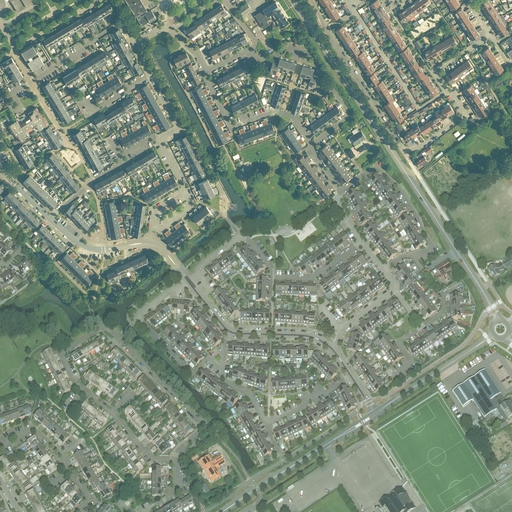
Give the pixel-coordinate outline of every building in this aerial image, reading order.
[(0,0),(0,7),(1,7),(2,7),(3,6),(4,6),(4,5),(5,4),(5,3),(5,2),(5,1),(5,0),(10,0),(17,12),(36,0),(0,0)] [(144,7),(140,0),(127,0),(126,1),(136,16),(140,14),(138,11),(144,7)] [(374,8),(381,4),(378,0),(376,0),(371,4),(369,5),(371,7),(372,6),(374,8)] [(422,0),(417,0),(417,1),(423,10),(427,7),(426,5),(422,0)] [(458,1),(459,0),(456,0),(457,0),(450,5),(448,6),(451,11),(460,5),(458,1)] [(483,9),(492,4),(489,0),(486,0),(480,4),(483,9)] [(268,13),(279,6),(276,1),(265,8),(268,13)] [(327,11),(334,6),(333,4),(334,3),(333,1),(324,7),(327,11)] [(412,4),(413,3),(412,1),(410,3),(411,5),(408,7),(414,16),(419,13),(412,4)] [(417,1),(413,3),(412,4),(419,13),(423,10),(417,1)] [(114,10),(109,3),(105,6),(110,16),(113,15),(111,12),(114,10)] [(242,15),(251,8),(248,3),(238,10),(242,15)] [(228,14),(226,12),(221,4),(217,7),(222,15),(223,17),(228,14)] [(384,8),(381,4),(374,8),(371,10),(374,14),(375,14),(377,13),(384,8)] [(486,14),(495,8),(492,4),(483,9),(486,14)] [(110,16),(105,6),(100,9),(104,16),(107,14),(108,17),(110,16)] [(275,17),(282,12),(281,9),(279,6),(268,13),(269,14),(272,12),(275,17)] [(330,16),(339,10),(337,8),(336,9),(334,6),(327,11),(330,16)] [(222,15),(217,7),(212,10),(217,18),(222,15)] [(408,7),(404,10),(403,10),(410,19),(414,16),(408,7)] [(498,8),(497,7),(495,8),(486,14),(489,18),(498,13),(496,10),(498,8)] [(269,14),(268,13),(265,8),(263,9),(264,10),(255,15),(264,28),(270,24),(267,19),(271,17),(269,14)] [(380,18),(387,13),(384,8),(377,13),(380,18)] [(404,10),(403,8),(401,9),(402,11),(399,14),(400,15),(404,21),(405,23),(410,19),(403,10),(404,10)] [(465,12),(464,11),(462,8),(453,13),(456,18),(465,12)] [(104,16),(100,9),(95,12),(101,21),(103,20),(102,17),(104,16)] [(150,22),(156,18),(151,10),(144,14),(149,22),(149,21),(150,22)] [(217,18),(212,10),(208,13),(213,21),(217,18)] [(340,16),(338,13),(340,12),(339,10),(330,16),(333,20),(340,16)] [(468,12),(467,10),(464,11),(465,12),(456,18),(459,23),(460,22),(468,17),(465,13),(468,12)] [(101,21),(95,12),(91,15),(95,22),(97,20),(99,23),(101,21)] [(286,17),(284,13),(283,13),(282,12),(275,17),(277,20),(276,21),(277,22),(286,17)] [(213,21),(208,13),(203,16),(208,24),(213,21)] [(390,18),(387,13),(380,18),(382,22),(383,22),(388,18),(389,18),(390,18)] [(492,23),(501,17),(503,16),(502,15),(500,16),(498,13),(489,18),(492,23)] [(149,22),(144,14),(137,18),(137,19),(142,26),(144,25),(149,22)] [(92,23),(95,22),(91,15),(86,17),(92,27),(94,26),(92,23)] [(208,24),(203,16),(199,19),(204,27),(208,24)] [(503,16),(501,17),(492,23),(495,27),(504,22),(502,19),(504,17),(503,16)] [(86,17),(82,20),(80,18),(86,27),(88,26),(90,28),(92,27),(86,17)] [(282,27),(289,22),(286,17),(277,22),(279,25),(280,24),(282,27)] [(471,21),(470,20),(468,17),(460,22),(463,26),(471,21)] [(82,27),(84,25),(86,27),(80,18),(76,21),(81,31),(84,29),(82,27)] [(391,23),(389,18),(388,18),(383,22),(382,22),(381,23),(384,27),(391,23)] [(204,27),(199,19),(194,22),(200,31),(201,31),(199,30),(204,27)] [(474,21),(472,19),(470,20),(471,21),(463,26),(462,27),(465,32),(474,26),(471,22),(474,21)] [(81,31),(76,21),(71,24),(75,31),(78,29),(79,32),(81,31)] [(200,31),(194,22),(194,23),(195,24),(191,27),(196,34),(200,31)] [(498,32),(507,26),(504,22),(495,27),(498,32)] [(384,34),(394,27),(391,23),(384,27),(386,30),(383,32),(384,34)] [(75,31),(71,24),(66,27),(72,36),(74,35),(73,32),(75,31)] [(346,30),(344,27),(346,26),(345,24),(336,30),(339,35),(346,30)] [(477,30),(476,29),(474,26),(465,32),(468,36),(477,30)] [(501,36),(510,31),(507,26),(498,32),(501,36)] [(72,36),(66,27),(62,29),(66,36),(68,35),(70,37),(72,36)] [(196,34),(191,27),(186,30),(191,38),(196,34)] [(390,36),(397,32),(394,27),(384,34),(385,35),(388,34),(390,36)] [(480,35),(477,31),(480,30),(478,28),(476,29),(477,30),(468,36),(472,43),(481,38),(479,36),(480,35)] [(66,36),(62,29),(57,32),(63,42),(65,40),(64,38),(66,36)] [(121,34),(118,29),(111,33),(113,35),(110,37),(111,39),(121,34)] [(342,39),(351,33),(350,31),(348,33),(346,30),(339,35),(342,39)] [(63,42),(57,32),(53,35),(57,42),(59,40),(61,43),(63,42)] [(248,42),(244,34),(241,35),(239,32),(237,33),(243,44),(248,42)] [(393,41),(400,36),(397,32),(390,36),(392,39),(389,41),(390,43),(393,41)] [(243,44),(237,33),(235,35),(237,37),(234,39),(238,47),(243,44)] [(345,44),(354,38),(351,33),(342,39),(345,44)] [(122,40),(124,38),(121,34),(111,39),(112,41),(115,40),(116,42),(117,42),(121,39),(122,40)] [(57,42),(53,35),(48,38),(54,47),(56,46),(54,43),(57,42)] [(458,42),(455,36),(454,37),(453,36),(450,37),(448,35),(446,36),(452,46),(457,43),(458,42)] [(396,46),(403,41),(400,36),(393,41),(396,46)] [(452,46),(446,36),(444,37),(446,40),(443,41),(448,49),(452,46)] [(238,47),(234,39),(231,40),(230,37),(228,38),(233,49),(238,47)] [(54,47),(48,38),(43,41),(47,48),(50,46),(52,49),(54,47)] [(233,49),(228,38),(226,39),(227,42),(224,43),(228,52),(233,49)] [(348,48),(355,44),(357,42),(354,38),(345,44),(348,48)] [(124,44),(122,40),(121,39),(117,42),(116,42),(114,43),(112,45),(113,47),(116,45),(117,48),(124,44)] [(448,49),(443,41),(440,43),(439,40),(437,41),(443,51),(448,49)] [(406,46),(403,41),(396,46),(399,50),(406,46)] [(443,51),(437,41),(432,44),(434,47),(438,54),(443,51)] [(228,52),(224,43),(221,45),(220,42),(218,43),(223,54),(228,52)] [(223,54),(218,43),(216,44),(217,47),(214,48),(219,56),(223,54)] [(438,54),(434,47),(431,48),(428,43),(426,44),(427,45),(434,57),(438,54)] [(21,51),(33,70),(44,64),(34,48),(36,47),(38,46),(37,44),(35,46),(34,45),(33,46),(32,45),(21,51)] [(127,49),(124,44),(117,48),(118,51),(116,52),(117,54),(127,49)] [(219,56),(214,48),(212,50),(210,47),(211,47),(209,44),(207,45),(213,59),(219,56)] [(351,53),(358,48),(355,44),(348,48),(351,53)] [(429,59),(434,57),(427,45),(425,46),(426,48),(423,50),(424,52),(421,54),(426,60),(428,59),(429,60),(429,59)] [(482,58),(492,52),(489,47),(488,47),(488,46),(481,51),(481,52),(479,53),(482,58)] [(356,56),(361,53),(361,52),(365,50),(363,47),(359,50),(358,48),(351,53),(354,58),(356,56)] [(411,52),(407,47),(400,52),(403,57),(411,52)] [(122,57),(129,54),(127,49),(117,54),(118,56),(121,55),(122,57)] [(359,61),(366,56),(368,54),(365,50),(361,52),(361,53),(356,56),(359,61)] [(109,59),(104,52),(100,55),(105,64),(108,63),(106,60),(109,59)] [(406,61),(414,56),(411,52),(403,57),(406,61)] [(495,56),(494,55),(492,52),(482,58),(483,60),(486,58),(488,61),(495,56)] [(190,61),(186,53),(181,55),(181,54),(178,55),(178,56),(173,59),(177,67),(183,65),(187,62),(190,61)] [(132,58),(129,54),(122,57),(124,60),(121,61),(122,64),(132,58)] [(496,57),(498,56),(497,54),(494,55),(495,56),(488,61),(491,66),(498,61),(496,57)] [(105,64),(100,55),(95,57),(99,64),(102,63),(103,65),(105,64)] [(362,65),(369,60),(366,56),(359,61),(362,65)] [(409,66),(416,61),(414,56),(406,61),(409,66)] [(3,69),(6,68),(6,67),(14,62),(11,57),(0,64),(3,69)] [(99,64),(95,57),(91,60),(96,70),(98,68),(97,66),(99,64)] [(130,66),(135,63),(132,58),(122,64),(123,66),(126,64),(128,67),(130,66)] [(277,68),(282,70),(285,60),(280,59),(278,63),(279,63),(277,68)] [(96,70),(91,60),(86,63),(90,70),(93,68),(94,71),(96,70)] [(290,62),(285,60),(282,70),(287,71),(290,62)] [(365,70),(372,65),(369,60),(362,65),(365,70)] [(465,62),(463,60),(461,62),(463,64),(464,63),(469,70),(473,67),(468,60),(465,62)] [(412,70),(419,66),(416,61),(409,66),(412,70)] [(501,65),(500,64),(498,61),(491,66),(493,70),(501,65)] [(17,67),(14,62),(6,67),(6,68),(9,72),(17,67)] [(139,67),(137,62),(135,63),(130,66),(131,68),(128,70),(130,72),(139,67)] [(185,71),(197,66),(196,64),(192,66),(191,63),(188,64),(187,62),(183,65),(183,66),(183,67),(185,71)] [(276,73),(277,68),(279,63),(278,63),(273,62),(269,74),(272,75),(272,74),(272,72),(276,73)] [(296,64),(290,62),(287,71),(293,73),(296,64)] [(90,70),(86,63),(81,66),(87,75),(89,74),(88,71),(90,70)] [(464,63),(463,64),(459,66),(464,73),(469,70),(464,63)] [(504,65),(502,63),(500,64),(501,65),(493,70),(497,75),(504,70),(501,66),(504,65)] [(250,72),(246,65),(241,67),(246,77),(249,76),(247,73),(250,72)] [(368,74),(375,70),(377,69),(375,67),(374,68),(372,65),(365,70),(368,74)] [(87,75),(81,66),(77,69),(81,76),(83,74),(85,77),(87,75)] [(195,72),(194,69),(198,68),(197,66),(185,71),(188,76),(195,72)] [(305,77),(308,68),(303,66),(300,75),(305,77)] [(415,75),(422,70),(419,66),(412,70),(415,75)] [(464,73),(459,66),(456,69),(454,67),(452,68),(454,70),(455,69),(460,77),(461,78),(466,75),(464,73)] [(20,72),(17,67),(9,72),(11,77),(20,72)] [(135,75),(142,71),(139,67),(130,72),(131,74),(134,73),(135,75)] [(246,77),(241,67),(237,70),(240,77),(243,76),(244,78),(246,77)] [(312,74),(314,70),(308,68),(305,77),(310,79),(311,79),(312,74)] [(81,76),(77,69),(76,69),(72,72),(77,80),(82,77),(81,76)] [(455,69),(454,70),(450,73),(456,80),(460,77),(455,69)] [(240,77),(237,70),(232,72),(237,82),(239,81),(238,78),(240,77)] [(419,79),(425,75),(425,74),(422,70),(415,75),(418,80),(420,79),(419,79)] [(23,76),(20,72),(11,77),(14,81),(23,76)] [(67,74),(73,83),(77,80),(72,72),(67,74)] [(190,81),(201,75),(200,73),(197,75),(195,72),(188,76),(190,81)] [(237,82),(232,72),(227,75),(231,82),(233,80),(234,83),(237,82)] [(377,78),(376,75),(377,74),(376,72),(367,77),(370,82),(377,78)] [(422,83),(430,78),(426,73),(425,74),(425,75),(419,79),(420,79),(422,83)] [(456,80),(450,73),(446,76),(451,83),(452,84),(457,81),(456,80)] [(68,86),(73,83),(67,74),(63,77),(68,86)] [(122,84),(117,76),(114,78),(113,76),(111,74),(109,75),(117,88),(122,84)] [(311,79),(310,79),(309,83),(312,84),(311,87),(314,88),(318,76),(312,74),(311,79)] [(117,88),(109,75),(107,77),(109,80),(107,82),(112,91),(117,88)] [(200,81),(199,79),(202,77),(201,75),(190,81),(192,85),(200,81)] [(231,82),(227,75),(222,77),(227,87),(229,86),(228,83),(231,82)] [(227,87),(222,77),(217,79),(220,86),(221,87),(223,85),(225,88),(227,87)] [(380,82),(377,78),(370,82),(373,87),(375,86),(375,85),(380,82)] [(425,88),(433,83),(430,78),(422,83),(425,88)] [(378,90),(385,85),(387,84),(384,79),(382,80),(380,82),(375,85),(375,86),(378,90)] [(496,87),(503,83),(500,79),(494,83),(496,87)] [(112,91),(107,82),(104,84),(101,80),(99,81),(107,94),(112,91)] [(45,90),(55,85),(54,83),(51,84),(49,81),(42,86),(45,90)] [(107,94),(99,81),(97,83),(99,87),(96,88),(101,97),(102,97),(107,94)] [(428,92),(435,87),(433,83),(425,88),(428,92)] [(467,94),(474,90),(476,88),(473,84),(464,90),(467,94)] [(53,88),(56,87),(55,85),(45,90),(48,95),(55,91),(53,88)] [(137,97),(150,90),(147,85),(138,89),(140,92),(136,95),(137,97)] [(381,95),(388,90),(385,85),(378,90),(381,95)] [(101,97),(96,88),(95,86),(93,88),(95,92),(92,94),(97,102),(103,99),(102,97),(101,97)] [(194,97),(207,90),(206,88),(202,90),(200,87),(191,91),(194,97)] [(439,92),(435,87),(428,92),(431,97),(439,92)] [(282,97),(284,92),(273,88),(272,91),(275,92),(274,95),(282,97)] [(384,99),(391,94),(389,92),(391,90),(390,88),(388,90),(381,95),(384,99)] [(144,100),(153,95),(150,90),(137,97),(138,99),(142,97),(144,100)] [(206,98),(204,95),(208,92),(207,90),(194,97),(197,102),(206,98)] [(467,101),(477,94),(474,90),(467,94),(464,96),(467,101)] [(56,93),(55,91),(48,95),(51,100),(60,94),(59,91),(56,93)] [(305,96),(306,93),(298,91),(297,96),(307,100),(308,97),(305,96)] [(259,101),(255,94),(252,95),(251,93),(249,94),(250,97),(254,104),(259,101)] [(62,96),(60,94),(51,100),(54,104),(61,100),(59,98),(62,96)] [(394,99),(396,97),(395,95),(393,97),(391,94),(384,99),(387,103),(387,104),(392,100),(394,99)] [(470,105),(480,99),(477,94),(467,101),(470,105)] [(143,107),(156,100),(153,95),(144,100),(146,103),(142,105),(143,107)] [(250,97),(247,98),(246,95),(244,96),(249,106),(254,104),(250,97)] [(249,106),(244,96),(242,97),(243,100),(240,101),(244,109),(249,106)] [(135,104),(131,97),(126,100),(132,109),(134,108),(133,106),(135,104)] [(200,107),(213,101),(211,99),(207,101),(206,98),(197,102),(200,107)] [(279,107),(280,102),(270,99),(269,101),(272,102),(271,105),(279,107)] [(387,104),(387,103),(385,105),(388,109),(395,105),(393,103),(395,101),(394,99),(392,100),(387,104)] [(473,110),(483,103),(480,99),(470,105),(473,110)] [(56,109),(66,103),(65,101),(62,103),(61,100),(54,104),(56,109)] [(123,105),(126,110),(126,109),(128,108),(130,111),(132,109),(126,100),(122,103),(123,105)] [(150,110),(159,106),(156,100),(143,107),(144,110),(148,107),(150,110)] [(234,101),(239,111),(244,109),(240,101),(238,103),(236,100),(234,101)] [(211,108),(210,105),(214,103),(213,101),(200,107),(202,113),(211,108)] [(234,113),(239,111),(234,101),(232,102),(233,105),(231,106),(234,113)] [(304,110),(305,107),(302,107),(303,104),(295,101),(293,106),(304,110)] [(66,109),(65,107),(67,105),(66,103),(56,109),(59,114),(66,109)] [(479,113),(486,108),(483,103),(473,110),(476,114),(479,113)] [(127,112),(126,109),(126,110),(123,105),(118,108),(124,117),(126,116),(125,113),(127,112)] [(391,114),(400,108),(399,106),(397,107),(395,105),(388,109),(391,114)] [(450,115),(445,108),(443,105),(442,107),(443,109),(440,111),(445,118),(450,115)] [(454,112),(450,105),(445,108),(450,115),(454,112)] [(149,118),(161,111),(159,106),(150,110),(152,113),(148,116),(149,118)] [(341,113),(337,106),(334,108),(332,106),(330,107),(337,116),(341,113)] [(29,137),(26,133),(37,126),(39,131),(49,124),(44,116),(43,117),(41,114),(41,115),(36,107),(28,113),(30,117),(19,124),(16,120),(8,125),(13,133),(14,136),(16,135),(21,143),(29,137)] [(337,116),(330,107),(328,109),(330,111),(328,113),(332,119),(337,116)] [(124,117),(118,108),(114,110),(118,117),(120,116),(122,118),(124,117)] [(205,118),(218,112),(217,109),(213,111),(211,108),(202,113),(205,118)] [(394,118),(401,114),(399,111),(401,109),(400,108),(391,114),(394,118)] [(475,115),(476,117),(478,116),(479,118),(481,116),(482,117),(489,113),(486,108),(479,113),(476,114),(475,115)] [(70,110),(68,112),(66,109),(59,114),(62,118),(72,112),(70,110)] [(118,117),(114,110),(109,113),(115,123),(117,121),(115,119),(118,117)] [(156,121),(164,116),(161,111),(149,118),(150,120),(154,118),(156,121)] [(328,123),(322,114),(320,111),(318,113),(319,114),(317,116),(319,119),(324,126),(328,123)] [(445,118),(440,111),(436,114),(441,121),(445,118)] [(72,119),(70,116),(73,114),(72,112),(62,118),(65,123),(72,119)] [(217,119),(215,116),(219,114),(218,112),(205,118),(208,123),(217,119)] [(332,119),(328,113),(325,115),(324,112),(322,114),(328,123),(332,119)] [(115,123),(109,113),(105,116),(108,121),(107,121),(109,123),(111,121),(113,124),(115,123)] [(108,121),(105,116),(103,114),(99,117),(105,126),(107,125),(105,122),(107,121),(108,121)] [(394,118),(397,123),(407,116),(406,114),(403,116),(401,114),(394,118)] [(442,123),(441,121),(436,114),(431,117),(437,126),(442,123)] [(155,128),(167,121),(164,116),(156,121),(157,124),(153,126),(155,128)] [(101,125),(102,128),(105,126),(99,117),(94,120),(98,126),(101,125)] [(437,126),(431,117),(427,119),(433,129),(437,126)] [(324,126),(319,119),(317,121),(315,118),(313,120),(319,129),(324,126)] [(210,129),(223,122),(222,120),(218,122),(217,119),(208,123),(210,129)] [(433,129),(427,119),(422,123),(423,125),(424,124),(428,132),(433,129)] [(151,133),(144,120),(142,122),(144,126),(141,127),(146,136),(151,133)] [(274,132),(271,123),(268,124),(266,120),(264,121),(269,134),(274,132)] [(319,129),(313,120),(311,121),(313,124),(310,126),(315,132),(319,129)] [(162,131),(170,127),(167,121),(155,128),(156,131),(160,128),(162,131)] [(269,134),(264,121),(261,121),(263,126),(260,127),(263,136),(269,134)] [(222,130),(220,127),(225,125),(223,122),(210,129),(213,134),(222,130)] [(263,136),(260,127),(256,128),(255,124),(252,125),(257,138),(263,136)] [(424,124),(423,125),(419,127),(423,133),(422,133),(424,135),(428,132),(424,124)] [(146,136),(141,127),(138,129),(136,125),(134,126),(141,139),(146,136)] [(257,138),(252,125),(250,126),(252,130),(248,131),(252,140),(257,138)] [(423,133),(419,127),(418,125),(413,128),(418,136),(422,133),(423,133)] [(42,137),(52,131),(49,126),(42,130),(44,133),(41,135),(42,137)] [(141,139),(134,126),(132,127),(131,127),(134,131),(131,133),(135,142),(141,139)] [(418,136),(413,128),(411,130),(409,127),(407,128),(413,139),(418,136)] [(252,140),(248,131),(245,132),(244,128),(241,129),(246,142),(252,140)] [(284,139),(296,130),(294,128),(291,131),(288,128),(281,134),(284,139)] [(413,139),(407,128),(404,130),(406,133),(404,134),(409,142),(413,139)] [(246,142),(241,129),(239,130),(240,134),(237,135),(240,145),(246,142)] [(76,139),(86,134),(84,131),(82,133),(80,130),(73,134),(76,139)] [(216,140),(229,133),(228,131),(223,133),(222,130),(213,134),(216,140)] [(296,138),(294,135),(297,132),(296,130),(284,139),(288,143),(296,138)] [(366,148),(363,143),(363,144),(361,141),(366,138),(361,130),(350,137),(355,145),(360,142),(361,145),(357,148),(360,152),(366,148)] [(48,139),(55,135),(52,131),(42,137),(44,139),(46,137),(48,139)] [(135,142),(131,133),(128,135),(125,131),(123,132),(130,145),(135,142)] [(130,145),(123,132),(121,133),(123,137),(120,139),(125,148),(130,145)] [(227,141),(226,137),(230,135),(229,133),(216,140),(219,145),(227,141)] [(86,140),(85,140),(84,137),(87,136),(86,134),(76,139),(78,144),(81,143),(86,140)] [(48,146),(58,140),(55,135),(48,139),(50,142),(47,144),(48,146)] [(188,141),(185,136),(175,141),(178,146),(188,141)] [(83,147),(93,142),(92,140),(89,141),(87,138),(85,140),(86,140),(81,143),(83,147)] [(291,148),(303,140),(301,138),(298,140),(296,138),(288,143),(291,148)] [(54,149),(61,144),(58,140),(48,146),(50,148),(52,146),(54,149)] [(303,147),(301,145),(304,142),(303,140),(291,148),(295,153),(303,147)] [(183,149),(190,145),(188,141),(178,146),(179,148),(182,146),(183,149)] [(93,148),(91,146),(94,144),(93,142),(83,147),(86,152),(93,148)] [(321,157),(331,149),(327,144),(320,150),(322,152),(319,155),(321,157)] [(18,154),(28,148),(27,146),(24,147),(22,145),(15,149),(18,154)] [(183,155),(193,150),(190,145),(183,149),(184,152),(182,153),(183,155)] [(430,145),(424,150),(427,154),(433,149),(430,145)] [(28,154),(26,152),(29,150),(28,148),(18,154),(21,158),(28,154)] [(88,157),(98,151),(97,149),(94,151),(93,148),(86,152),(88,157)] [(327,159),(335,153),(331,149),(321,157),(322,159),(325,157),(327,159)] [(355,155),(351,149),(346,153),(350,159),(355,155)] [(195,155),(193,150),(183,155),(184,157),(187,156),(188,159),(195,155)] [(98,158),(97,155),(99,153),(98,151),(88,157),(91,161),(98,158)] [(160,161),(154,151),(149,154),(155,164),(160,161)] [(417,155),(419,158),(417,159),(417,160),(417,161),(418,162),(419,162),(420,164),(430,158),(430,157),(429,156),(428,156),(427,156),(426,154),(424,156),(424,155),(423,156),(421,152),(422,152),(421,152),(417,155)] [(47,165),(56,158),(52,153),(48,157),(46,158),(48,161),(45,163),(47,165)] [(327,166),(338,158),(335,153),(327,159),(328,161),(326,164),(327,166)] [(24,163),(33,157),(32,155),(29,157),(28,154),(21,158),(24,163)] [(155,164),(149,154),(144,157),(149,164),(151,162),(153,165),(155,164)] [(198,160),(195,155),(188,159),(189,161),(186,163),(188,165),(198,160)] [(299,166),(310,158),(308,156),(305,158),(303,155),(300,158),(298,155),(293,159),(299,166)] [(34,163),(32,161),(35,159),(33,157),(24,163),(27,168),(34,163)] [(149,164),(144,157),(140,160),(146,169),(148,168),(146,165),(149,164)] [(53,167),(59,162),(56,158),(47,165),(48,167),(51,165),(53,167)] [(94,166),(103,161),(102,159),(99,160),(98,158),(91,161),(94,166)] [(302,171),(310,165),(308,162),(311,160),(310,158),(299,166),(302,171)] [(334,168),(341,162),(338,158),(327,166),(329,168),(332,166),(334,168)] [(146,169),(140,160),(135,162),(139,169),(142,168),(143,170),(146,169)] [(193,168),(200,165),(198,160),(188,165),(189,167),(191,166),(193,168)] [(103,167),(102,164),(105,163),(103,161),(94,166),(96,171),(103,167)] [(54,173),(62,166),(59,162),(53,167),(54,169),(52,171),(54,173)] [(131,165),(136,175),(136,174),(138,173),(137,171),(139,169),(135,162),(131,165)] [(334,175),(345,167),(341,162),(334,168),(335,170),(333,173),(334,175)] [(136,175),(131,165),(126,168),(130,175),(132,173),(134,176),(136,175)] [(202,170),(200,165),(193,168),(194,171),(191,172),(192,175),(202,170)] [(306,175),(316,167),(315,165),(312,167),(310,165),(302,171),(306,175)] [(59,175),(66,170),(62,166),(54,173),(55,175),(58,173),(59,175)] [(240,169),(243,176),(248,174),(244,167),(240,169)] [(309,180),(317,174),(315,172),(318,169),(316,167),(306,175),(309,180)] [(341,177),(348,171),(345,167),(334,175),(336,177),(339,175),(341,177)] [(124,178),(127,176),(123,169),(118,172),(124,182),(126,181),(124,178)] [(60,182),(69,175),(66,170),(59,175),(61,178),(59,180),(60,182)] [(195,180),(205,175),(202,170),(192,175),(195,180)] [(348,171),(341,177),(342,179),(340,182),(341,184),(344,182),(351,177),(352,176),(348,171)] [(114,175),(117,182),(120,180),(121,183),(122,183),(123,185),(125,184),(124,182),(118,172),(114,175)] [(178,184),(173,176),(170,178),(168,174),(165,175),(173,188),(178,184)] [(313,184),(323,176),(322,174),(319,176),(317,174),(309,180),(313,184)] [(23,182),(27,186),(34,179),(30,175),(23,182)] [(72,179),(69,175),(60,182),(62,184),(64,182),(66,184),(72,179)] [(115,183),(117,182),(114,175),(109,177),(114,187),(116,186),(115,183)] [(173,188),(165,175),(163,176),(166,180),(163,182),(168,191),(173,188)] [(316,189),(324,183),(322,181),(325,178),(323,176),(313,184),(316,189)] [(373,187),(383,178),(381,176),(379,178),(377,176),(369,182),(373,187)] [(114,187),(109,177),(104,180),(108,187),(110,185),(112,188),(114,187)] [(376,191),(384,185),(382,183),(385,181),(383,178),(373,187),(376,191)] [(38,183),(34,179),(27,186),(31,190),(38,183)] [(67,190),(76,183),(72,179),(66,184),(68,186),(65,188),(67,190)] [(201,189),(210,184),(207,179),(198,184),(201,189)] [(108,187),(104,180),(99,182),(105,192),(107,191),(105,188),(108,187)] [(168,191),(163,182),(160,184),(157,180),(155,181),(162,194),(168,191)] [(162,194),(155,181),(153,183),(155,187),(152,188),(157,197),(162,194)] [(94,185),(98,192),(101,191),(103,193),(104,192),(105,192),(99,182),(94,185)] [(41,187),(38,183),(31,190),(35,193),(41,187)] [(73,193),(79,188),(76,183),(67,190),(68,192),(71,190),(73,193)] [(320,193),(330,185),(329,183),(326,185),(324,183),(316,189),(320,193)] [(203,193),(212,189),(210,184),(201,189),(203,193)] [(323,198),(331,192),(329,190),(332,187),(330,185),(320,193),(323,198)] [(380,196),(390,187),(388,185),(386,187),(384,185),(376,191),(380,196)] [(157,197),(152,188),(149,190),(147,186),(145,187),(152,200),(157,197)] [(45,191),(41,187),(35,193),(39,197),(45,191)] [(152,200),(145,187),(142,189),(145,193),(142,194),(147,203),(152,200)] [(383,200),(391,194),(389,192),(392,190),(390,187),(380,196),(383,200)] [(215,194),(212,189),(203,193),(206,199),(215,194)] [(5,203),(13,195),(10,191),(4,196),(6,199),(4,201),(5,203)] [(49,194),(45,191),(39,197),(43,201),(49,194)] [(349,200),(361,195),(359,192),(356,193),(355,191),(346,195),(349,200)] [(53,198),(49,194),(43,201),(47,205),(53,198)] [(387,205),(397,196),(395,194),(393,196),(391,194),(383,200),(387,205)] [(11,204),(17,199),(13,195),(5,203),(7,204),(9,202),(11,204)] [(360,201),(359,199),(362,197),(361,195),(349,200),(351,205),(360,201)] [(390,209),(398,203),(396,201),(399,199),(397,196),(387,205),(390,209)] [(57,202),(53,198),(47,205),(51,209),(57,202)] [(13,210),(21,203),(17,199),(11,204),(13,206),(11,209),(13,210)] [(353,211),(365,205),(364,202),(361,204),(360,201),(351,205),(353,211)] [(19,212),(25,207),(21,203),(13,210),(15,212),(17,210),(19,212)] [(394,214),(404,206),(402,203),(400,205),(398,203),(390,209),(394,214)] [(70,215),(74,211),(72,209),(74,207),(72,205),(64,212),(68,216),(70,215)] [(365,212),(363,209),(367,208),(365,205),(353,211),(356,216),(365,212)] [(201,210),(207,217),(212,214),(206,206),(201,210)] [(397,218),(405,212),(403,210),(406,208),(404,206),(394,214),(397,218)] [(20,218),(28,211),(25,207),(19,212),(21,214),(19,216),(20,218)] [(116,213),(116,210),(120,209),(120,207),(105,209),(107,215),(116,213)] [(73,219),(81,211),(80,209),(77,211),(75,209),(74,211),(70,215),(73,219)] [(201,210),(197,213),(203,221),(207,217),(201,210)] [(24,218),(26,220),(32,214),(28,211),(20,218),(22,220),(24,218)] [(77,223),(83,217),(81,215),(83,213),(81,211),(73,219),(77,223)] [(358,221),(370,215),(369,213),(366,214),(365,212),(356,216),(358,221)] [(197,213),(193,217),(199,224),(203,221),(197,213)] [(28,226),(36,218),(32,214),(26,220),(28,222),(26,224),(28,226)] [(369,222),(368,219),(371,218),(370,215),(358,221),(361,226),(369,222)] [(401,225),(413,219),(411,216),(408,218),(407,215),(398,220),(401,225)] [(81,226),(89,219),(87,217),(85,219),(83,217),(77,223),(81,226)] [(34,228),(40,222),(36,218),(28,226),(29,228),(32,226),(34,228)] [(119,225),(118,222),(122,221),(122,218),(108,221),(109,227),(119,225)] [(85,230),(90,225),(93,223),(89,219),(81,226),(85,230)] [(412,225),(411,223),(414,221),(413,219),(401,225),(404,230),(412,225)] [(178,222),(176,224),(185,235),(190,232),(186,226),(184,224),(181,226),(178,222)] [(185,235),(176,224),(174,226),(177,229),(174,231),(180,239),(185,235)] [(197,224),(192,227),(195,232),(200,230),(197,224)] [(367,234),(377,226),(375,224),(373,226),(371,224),(363,230),(367,234)] [(38,236),(46,228),(42,225),(36,230),(38,232),(36,235),(38,236)] [(407,235),(418,229),(417,226),(414,228),(412,225),(404,230),(407,235)] [(370,239),(378,233),(376,231),(379,228),(377,226),(367,234),(370,239)] [(44,238),(50,232),(46,228),(38,236),(40,238),(42,236),(44,238)] [(418,235),(417,233),(420,231),(418,229),(407,235),(409,240),(418,235)] [(123,233),(125,233),(124,230),(110,233),(111,239),(121,237),(120,233),(123,233)] [(180,239),(174,231),(171,233),(169,230),(167,231),(175,243),(180,239)] [(175,243),(167,231),(164,233),(167,237),(165,239),(171,247),(175,243)] [(45,244),(53,236),(50,232),(44,238),(46,240),(44,242),(45,244)] [(350,240),(344,232),(339,236),(347,246),(349,245),(347,242),(350,240)] [(374,243),(384,235),(382,233),(380,235),(378,233),(370,239),(374,243)] [(377,248),(385,242),(383,240),(386,237),(384,235),(374,243),(377,248)] [(412,245),(424,238),(422,236),(419,238),(418,235),(409,240),(412,245)] [(57,240),(53,236),(45,244),(47,246),(50,244),(52,246),(57,240)] [(347,246),(339,236),(334,239),(340,247),(343,245),(345,248),(347,246)] [(424,245),(422,243),(425,241),(424,238),(412,245),(415,250),(424,245)] [(340,247),(334,239),(330,243),(338,253),(340,252),(338,249),(340,247)] [(53,252),(61,244),(57,240),(52,246),(54,248),(51,250),(53,252)] [(381,252),(391,244),(389,242),(387,244),(385,242),(377,248),(381,252)] [(338,253),(330,243),(325,246),(331,254),(334,252),(336,255),(338,253)] [(59,253),(65,248),(61,244),(53,252),(55,253),(57,251),(59,253)] [(384,257),(392,251),(390,249),(393,247),(391,244),(381,252),(384,257)] [(242,258),(249,252),(248,249),(249,249),(247,246),(243,249),(241,247),(236,251),(242,258)] [(331,254),(325,246),(321,250),(329,260),(331,259),(329,256),(331,254)] [(13,252),(11,250),(11,251),(7,247),(0,253),(4,257),(7,254),(9,256),(13,252)] [(329,260),(321,250),(316,253),(322,261),(325,259),(327,262),(329,260)] [(388,262),(398,253),(396,251),(394,253),(392,251),(384,257),(388,262)] [(64,264),(74,254),(73,252),(69,255),(67,253),(60,260),(64,264)] [(245,262),(256,254),(254,252),(251,254),(249,252),(242,258),(245,262)] [(367,263),(359,252),(357,254),(359,257),(357,259),(362,266),(367,263)] [(231,265),(233,267),(238,264),(236,261),(230,253),(227,255),(225,253),(223,254),(231,265)] [(322,261),(316,253),(312,257),(320,267),(322,265),(320,263),(322,261)] [(68,268),(75,261),(73,259),(76,256),(74,254),(64,264),(68,268)] [(231,265),(223,254),(221,256),(223,259),(221,261),(227,268),(231,265)] [(249,267),(256,261),(255,258),(257,256),(256,254),(245,262),(249,267)] [(150,265),(145,255),(140,257),(145,267),(145,268),(150,265)] [(145,267),(140,257),(135,259),(139,266),(141,265),(142,268),(145,267)] [(320,267),(312,257),(307,260),(312,266),(312,267),(313,268),(316,266),(318,269),(320,267)] [(29,269),(33,265),(28,260),(26,262),(22,258),(19,260),(20,261),(18,263),(25,270),(27,267),(29,269)] [(362,266),(357,259),(354,260),(352,258),(350,259),(358,270),(362,266)] [(136,268),(139,266),(135,259),(130,261),(135,272),(137,271),(136,268)] [(312,266),(307,260),(306,259),(302,262),(310,273),(312,271),(310,268),(312,267),(312,266)] [(358,270),(350,259),(348,261),(350,264),(347,266),(353,273),(358,270)] [(510,262),(511,261),(511,259),(508,260),(501,264),(501,263),(497,266),(496,265),(488,270),(491,274),(500,268),(504,265),(510,262)] [(227,268),(221,261),(219,262),(216,260),(214,261),(222,272),(227,268)] [(310,273),(302,262),(301,262),(300,260),(295,263),(297,266),(294,268),(298,272),(301,271),(303,274),(305,272),(307,275),(310,273)] [(73,273),(83,262),(81,261),(78,264),(75,261),(68,268),(73,273)] [(135,272),(130,261),(125,264),(129,271),(131,270),(133,273),(135,272)] [(222,272),(214,261),(212,263),(214,266),(212,268),(218,275),(221,273),(222,272)] [(252,271),(263,263),(261,261),(258,263),(256,261),(249,267),(252,271)] [(445,273),(452,269),(447,261),(436,269),(440,276),(438,277),(442,283),(449,278),(445,273)] [(77,277),(84,270),(81,268),(85,264),(83,262),(73,273),(77,277)] [(23,272),(25,270),(18,263),(16,265),(16,264),(13,266),(18,271),(16,273),(18,275),(20,277),(22,279),(24,277),(23,275),(24,273),(23,272)] [(265,274),(262,271),(264,270),(262,267),(264,265),(263,263),(252,271),(256,276),(257,275),(257,277),(265,274)] [(129,271),(125,264),(120,266),(125,276),(127,275),(126,272),(129,271)] [(397,277),(407,269),(404,264),(396,270),(398,273),(395,275),(397,277)] [(353,273),(347,266),(345,267),(343,265),(341,266),(349,277),(353,273)] [(125,276),(120,266),(115,268),(116,270),(119,275),(121,274),(123,277),(125,276)] [(349,277),(341,266),(339,268),(341,271),(338,273),(344,280),(349,277)] [(218,275),(212,268),(210,269),(207,267),(205,269),(213,279),(218,275)] [(494,278),(501,274),(499,271),(502,270),(500,268),(491,274),(494,278)] [(81,281),(91,271),(90,269),(86,272),(84,270),(77,277),(81,281)] [(403,279),(411,274),(407,269),(397,277),(399,279),(401,277),(403,279)] [(120,277),(119,275),(116,270),(112,272),(116,283),(118,281),(117,279),(120,277)] [(18,279),(14,274),(12,276),(9,271),(6,273),(4,275),(10,283),(12,281),(14,283),(18,279)] [(86,285),(93,279),(90,276),(93,273),(91,271),(81,281),(86,285)] [(116,283),(112,272),(107,275),(110,282),(113,281),(114,284),(116,283)] [(344,280),(338,273),(336,274),(334,272),(332,273),(340,284),(344,280)] [(340,284),(332,273),(329,275),(332,278),(329,280),(335,287),(340,284)] [(266,281),(266,278),(265,278),(265,274),(257,277),(258,278),(257,278),(256,284),(270,284),(270,282),(266,281)] [(404,286),(414,278),(411,274),(403,279),(405,282),(402,284),(404,286)] [(10,283),(4,275),(2,276),(0,276),(0,279),(2,283),(0,284),(2,288),(4,290),(8,286),(7,285),(10,283)] [(376,280),(374,281),(380,289),(385,285),(377,275),(374,277),(376,280)] [(410,289),(416,284),(418,283),(414,278),(404,286),(405,288),(408,286),(410,288),(410,289)] [(335,287),(329,280),(327,281),(325,279),(323,280),(331,291),(335,287)] [(331,291),(323,280),(320,282),(323,285),(320,287),(324,292),(326,294),(331,291)] [(380,289),(374,281),(372,283),(370,280),(367,282),(375,293),(380,289)] [(375,293),(367,282),(365,284),(367,287),(365,288),(371,296),(375,293)] [(409,296),(420,288),(416,284),(410,289),(410,288),(408,289),(410,292),(408,294),(409,296)] [(371,296),(365,288),(363,290),(360,287),(358,289),(366,299),(371,296)] [(416,299),(423,293),(420,288),(409,296),(411,299),(414,297),(416,299)] [(216,300),(226,292),(224,289),(222,291),(220,289),(212,295),(216,300)] [(366,299),(358,289),(356,291),(358,293),(356,295),(362,303),(366,299)] [(219,304),(227,298),(225,296),(228,294),(226,292),(216,300),(219,304)] [(416,305),(427,297),(423,293),(416,299),(417,301),(414,303),(416,305)] [(362,303),(356,295),(353,297),(351,294),(349,296),(357,306),(362,303)] [(433,294),(428,298),(433,305),(439,301),(433,294)] [(357,306),(349,296),(347,298),(349,300),(347,302),(353,310),(357,306)] [(422,308),(430,302),(427,297),(416,305),(418,308),(421,306),(422,308)] [(223,309),(233,301),(232,298),(229,300),(227,298),(219,304),(223,309)] [(402,308),(396,300),(393,302),(391,299),(389,301),(397,311),(402,308)] [(178,311),(179,301),(173,300),(172,305),(169,305),(166,307),(165,306),(163,308),(161,305),(159,307),(167,317),(171,314),(170,312),(175,312),(175,311),(178,311)] [(226,313),(234,307),(232,305),(235,303),(233,301),(223,309),(226,313)] [(353,310),(347,302),(344,304),(342,301),(340,303),(348,313),(353,310)] [(397,311),(389,301),(387,303),(389,305),(387,307),(393,315),(397,311)] [(200,314),(198,312),(201,310),(199,307),(195,311),(193,308),(190,307),(190,303),(185,302),(183,312),(184,312),(186,312),(186,313),(190,315),(189,316),(192,320),(200,314)] [(423,314),(434,306),(430,302),(422,308),(424,310),(421,312),(423,314)] [(348,313),(340,303),(338,305),(340,307),(337,309),(343,317),(348,313)] [(393,315),(387,307),(384,309),(382,306),(380,308),(388,318),(393,315)] [(430,317),(437,311),(434,306),(423,314),(425,317),(428,315),(430,317)] [(167,317),(159,307),(156,309),(158,311),(156,313),(162,321),(167,317)] [(240,312),(237,309),(236,309),(234,307),(226,313),(230,318),(233,316),(236,320),(240,312)] [(388,318),(380,308),(378,310),(380,312),(378,314),(384,322),(388,318)] [(247,322),(247,312),(244,312),(244,311),(241,310),(241,312),(240,312),(236,320),(241,320),(241,322),(247,322)] [(162,321),(156,313),(154,315),(152,312),(150,314),(158,324),(162,321)] [(384,322),(378,314),(375,316),(373,313),(371,315),(379,325),(384,322)] [(158,324),(150,314),(147,316),(149,318),(147,320),(153,328),(158,324)] [(196,325),(206,317),(205,314),(202,316),(200,314),(192,320),(196,325)] [(379,325),(371,315),(369,317),(371,319),(369,321),(374,329),(379,325)] [(199,329),(207,323),(205,321),(208,319),(206,317),(196,325),(199,329)] [(457,328),(451,320),(449,322),(447,319),(444,320),(452,331),(457,328)] [(374,329),(369,321),(366,323),(364,320),(362,322),(370,332),(374,329)] [(452,331),(444,320),(442,322),(444,325),(442,327),(447,335),(452,331)] [(362,326),(359,328),(360,329),(364,335),(365,336),(370,332),(362,322),(360,324),(362,326)] [(203,334),(213,326),(212,323),(209,325),(207,323),(199,329),(203,334)] [(447,335),(442,327),(439,328),(437,325),(435,327),(442,338),(447,335)] [(206,338),(214,332),(212,330),(215,328),(213,326),(203,334),(206,338)] [(167,339),(176,329),(174,327),(172,330),(169,327),(163,334),(167,339)] [(442,338),(435,327),(433,329),(435,331),(432,333),(438,341),(442,338)] [(171,343),(178,336),(176,334),(178,331),(176,329),(167,339),(171,343)] [(362,336),(364,335),(360,329),(358,331),(357,334),(352,333),(350,338),(359,342),(359,341),(360,339),(361,339),(362,336)] [(210,343),(220,335),(219,332),(216,334),(214,332),(206,338),(210,343)] [(438,341),(432,333),(430,335),(428,332),(425,333),(433,344),(438,341)] [(433,344),(425,333),(423,335),(425,338),(423,340),(428,348),(433,344)] [(175,347),(184,337),(182,335),(180,338),(178,336),(171,343),(175,347)] [(214,347),(221,341),(220,339),(222,337),(220,335),(210,343),(214,347)] [(380,346),(391,338),(389,336),(386,338),(384,335),(376,341),(380,346)] [(104,345),(100,337),(95,340),(99,348),(104,345)] [(179,351),(186,344),(184,342),(186,339),(184,337),(175,347),(179,351)] [(362,345),(363,342),(359,341),(359,342),(350,338),(348,344),(358,347),(358,344),(362,345)] [(391,345),(389,342),(392,340),(391,338),(380,346),(383,350),(391,345)] [(428,348),(423,340),(420,341),(418,338),(416,340),(424,351),(428,348)] [(99,348),(95,340),(90,343),(94,351),(99,348)] [(424,351),(416,340),(414,342),(416,344),(413,346),(419,354),(424,351)] [(94,351),(90,343),(85,346),(89,354),(94,351)] [(183,355),(192,345),(190,343),(188,346),(186,344),(179,351),(183,355)] [(362,356),(365,354),(363,352),(358,355),(357,353),(358,350),(357,350),(358,347),(348,344),(346,350),(352,351),(351,355),(353,359),(352,359),(355,364),(363,359),(362,356)] [(187,359),(194,352),(192,350),(194,347),(192,345),(183,355),(187,359)] [(386,355),(397,347),(395,345),(393,347),(391,345),(383,350),(386,355)] [(419,354),(413,346),(411,348),(409,345),(406,346),(414,357),(419,354)] [(89,354),(85,346),(80,349),(84,357),(89,354)] [(309,359),(313,351),(308,351),(308,349),(305,349),(305,346),(302,346),(302,359),(308,359),(308,358),(309,359)] [(397,354),(396,352),(399,350),(397,347),(386,355),(389,360),(397,354)] [(114,359),(120,352),(116,348),(112,353),(111,354),(110,354),(114,359)] [(75,352),(80,360),(81,362),(86,359),(84,357),(80,349),(75,352)] [(52,355),(49,350),(42,353),(44,359),(52,355)] [(191,363),(200,353),(198,351),(196,354),(194,352),(187,359),(191,363)] [(314,364),(321,358),(319,356),(320,355),(318,352),(316,354),(313,351),(309,359),(311,359),(310,360),(314,364)] [(80,360),(75,352),(70,355),(74,363),(80,360)] [(118,363),(124,357),(120,352),(114,359),(118,363)] [(195,367),(202,360),(200,358),(202,355),(200,353),(191,363),(195,367)] [(393,365),(404,357),(402,354),(399,356),(397,354),(389,360),(393,365)] [(55,360),(52,355),(44,359),(47,364),(55,360)] [(122,367),(129,361),(124,357),(118,363),(122,367)] [(318,368),(328,359),(326,357),(323,360),(321,358),(314,364),(318,368)] [(322,373),(329,366),(327,364),(330,362),(328,359),(318,368),(322,373)] [(358,369),(369,361),(368,359),(365,361),(363,359),(355,364),(358,369)] [(57,365),(55,360),(47,364),(49,369),(57,365)] [(127,371),(133,365),(129,361),(122,367),(127,371)] [(371,370),(368,366),(371,364),(369,361),(358,369),(365,378),(376,371),(374,368),(371,370)] [(60,370),(57,365),(49,369),(52,374),(60,370)] [(131,375),(137,369),(133,365),(127,371),(131,375)] [(326,377),(335,368),(334,366),(331,368),(329,366),(322,373),(326,377)] [(237,381),(242,368),(241,368),(239,367),(238,370),(235,369),(233,374),(229,373),(228,377),(232,378),(232,379),(237,381)] [(243,382),(246,373),(243,372),(244,369),(242,368),(237,381),(243,382)] [(330,381),(337,374),(335,372),(337,370),(335,368),(326,377),(330,381)] [(135,379),(141,373),(137,369),(131,375),(135,379)] [(62,375),(60,370),(52,374),(52,375),(55,379),(62,375)] [(201,382),(209,372),(207,370),(204,372),(202,371),(196,378),(201,382)] [(248,384),(252,372),(250,371),(248,374),(246,373),(243,382),(248,384)] [(376,378),(375,375),(378,373),(376,371),(365,378),(368,383),(376,378)] [(463,385),(453,392),(463,408),(474,401),(485,418),(492,413),(498,409),(501,415),(511,407),(511,403),(510,400),(505,404),(499,395),(500,394),(485,371),(463,385)] [(89,382),(94,375),(89,372),(84,379),(89,382)] [(205,386),(211,378),(209,376),(211,373),(209,372),(201,382),(205,386)] [(254,386),(257,377),(254,376),(255,373),(252,372),(248,384),(254,386)] [(259,388),(263,375),(260,374),(259,378),(257,377),(254,386),(259,388)] [(65,380),(62,375),(55,379),(57,384),(65,380)] [(94,385),(98,378),(94,375),(89,382),(94,385)] [(265,390),(268,380),(265,379),(266,376),(263,375),(259,388),(265,390)] [(142,386),(148,380),(144,376),(137,381),(142,386)] [(209,389),(218,379),(216,377),(213,380),(211,378),(205,386),(209,389)] [(98,389),(103,382),(98,378),(94,385),(98,389)] [(371,388),(382,380),(381,378),(378,380),(376,378),(368,383),(371,388)] [(214,393),(220,385),(218,383),(220,380),(218,379),(209,389),(214,393)] [(67,385),(65,380),(57,384),(60,389),(67,385)] [(145,390),(152,384),(148,380),(142,386),(145,390)] [(383,387),(381,385),(384,383),(382,380),(371,388),(375,393),(383,387)] [(103,392),(108,385),(103,382),(98,389),(103,392)] [(149,394),(156,388),(152,384),(145,390),(149,394)] [(218,396),(227,386),(224,384),(222,387),(220,385),(214,393),(218,396)] [(70,391),(67,385),(60,389),(62,395),(70,391)] [(108,395),(113,388),(108,385),(103,392),(108,395)] [(223,400),(229,392),(227,390),(229,388),(227,386),(218,396),(223,400)] [(351,391),(350,388),(347,390),(346,387),(337,391),(339,396),(351,391)] [(113,398),(117,391),(113,388),(108,395),(113,398)] [(153,398),(160,392),(156,388),(149,394),(153,398)] [(227,403),(236,393),(233,391),(231,394),(229,392),(223,400),(227,403)] [(351,397),(349,395),(353,393),(351,391),(339,396),(342,401),(351,397)] [(157,402),(163,396),(160,392),(153,398),(157,402)] [(232,407),(238,399),(236,397),(238,395),(236,393),(227,403),(232,407)] [(161,407),(168,401),(163,396),(157,402),(161,407)] [(344,407),(356,401),(355,398),(352,400),(351,397),(342,401),(344,407)] [(336,410),(329,399),(326,400),(328,403),(326,405),(331,413),(336,410)] [(355,408),(354,405),(357,404),(356,401),(344,407),(346,412),(355,408)] [(84,413),(89,406),(85,403),(79,409),(84,413)] [(168,414),(174,408),(170,404),(164,409),(168,414)] [(236,414),(248,407),(246,405),(243,406),(242,404),(233,409),(236,414)] [(331,413),(326,405),(323,406),(322,404),(319,405),(326,416),(331,413)] [(25,417),(31,415),(30,411),(32,410),(31,406),(24,408),(23,405),(21,406),(25,417)] [(326,416),(319,405),(317,407),(319,410),(316,411),(322,419),(326,416)] [(25,417),(21,406),(19,406),(20,409),(17,411),(20,419),(25,417)] [(88,417),(94,410),(89,406),(84,413),(88,417)] [(127,417),(133,411),(129,407),(123,413),(127,417)] [(247,414),(246,411),(249,410),(248,407),(236,414),(239,419),(247,414)] [(511,407),(501,415),(505,421),(511,416),(511,407)] [(171,418),(178,412),(174,408),(168,414),(171,418)] [(20,419),(17,411),(14,412),(13,409),(11,410),(15,421),(20,419)] [(8,411),(9,414),(6,415),(9,423),(15,421),(11,410),(8,411)] [(38,421),(46,412),(44,411),(42,413),(39,410),(33,417),(38,421)] [(93,420),(98,414),(94,410),(88,417),(93,420)] [(322,419),(316,411),(314,413),(312,410),(310,411),(317,423),(322,419)] [(130,421),(137,416),(133,411),(127,417),(130,421)] [(317,423),(310,411),(307,413),(309,416),(307,418),(312,426),(317,423)] [(42,425),(48,418),(45,416),(47,414),(46,412),(38,421),(42,425)] [(175,422),(181,417),(178,412),(171,418),(175,422)] [(9,423),(6,415),(3,416),(2,413),(0,413),(4,425),(9,423)] [(97,424),(103,417),(98,414),(93,420),(97,424)] [(242,424),(253,417),(252,415),(249,416),(247,414),(239,419),(242,424)] [(134,426),(141,420),(137,416),(130,421),(134,426)] [(102,428),(107,421),(103,417),(97,424),(102,428)] [(179,427),(185,421),(181,417),(175,422),(179,427)] [(253,424),(252,421),(255,420),(253,417),(242,424),(244,429),(253,424)] [(309,428),(305,419),(302,420),(301,417),(298,418),(304,430),(309,428)] [(50,421),(48,418),(42,425),(46,429),(54,420),(52,419),(50,421)] [(304,430),(298,418),(295,419),(297,422),(294,424),(298,432),(304,430)] [(50,432),(56,426),(53,424),(56,422),(54,420),(46,429),(50,432)] [(138,430),(144,424),(141,420),(134,426),(138,430)] [(182,431),(189,426),(185,421),(179,427),(182,431)] [(298,432),(294,424),(292,425),(290,422),(288,423),(293,435),(298,432)] [(506,427),(503,422),(497,426),(500,431),(506,427)] [(293,435),(288,423),(285,424),(287,427),(284,428),(288,437),(293,435)] [(142,434),(148,429),(144,424),(138,430),(142,434)] [(247,434),(259,427),(257,424),(254,426),(253,424),(244,429),(247,434)] [(54,436),(62,428),(61,426),(59,429),(56,426),(50,432),(54,436)] [(186,436),(193,430),(189,426),(182,431),(186,436)] [(288,437),(284,428),(281,430),(280,426),(277,428),(283,440),(288,437)] [(108,437),(115,432),(112,427),(105,432),(108,437)] [(259,434),(257,431),(260,429),(259,427),(247,434),(250,439),(252,438),(259,434)] [(58,440),(64,434),(62,432),(64,429),(62,428),(54,436),(58,440)] [(283,440),(277,428),(275,429),(276,432),(273,433),(278,442),(283,440)] [(145,439),(152,433),(148,429),(142,434),(145,439)] [(112,441),(119,436),(115,432),(108,437),(112,441)] [(511,442),(510,440),(510,439),(506,432),(505,433),(500,434),(497,436),(498,438),(495,439),(496,444),(495,444),(497,447),(498,450),(502,456),(501,453),(505,459),(503,451),(506,455),(506,454),(509,452),(508,449),(510,449),(511,447),(511,442)] [(151,441),(156,437),(155,437),(152,433),(145,439),(149,443),(151,442),(151,441)] [(255,443),(266,436),(265,434),(262,435),(260,433),(259,434),(252,438),(255,443)] [(63,444),(69,438),(71,436),(69,434),(67,436),(64,434),(58,440),(63,444)] [(155,446),(161,440),(157,435),(155,437),(156,437),(151,441),(151,442),(155,446)] [(114,443),(115,446),(122,441),(119,436),(112,441),(114,443)] [(266,443),(264,440),(268,439),(266,436),(255,443),(257,448),(266,443)] [(30,447),(37,442),(34,437),(27,442),(30,447)] [(165,444),(161,440),(155,446),(158,450),(165,444)] [(119,450),(126,445),(122,441),(115,446),(119,450)] [(31,453),(34,451),(41,446),(37,442),(30,447),(32,449),(30,451),(31,453)] [(260,453),(272,446),(270,444),(267,445),(266,443),(257,448),(260,453)] [(162,454),(169,449),(165,444),(158,450),(162,454)] [(122,455),(129,450),(126,445),(119,450),(122,455)] [(37,456),(44,451),(41,446),(34,451),(37,456)] [(272,453),(270,450),(273,449),(272,446),(260,453),(263,458),(272,453)] [(126,460),(133,454),(129,450),(122,455),(126,460)] [(40,461),(47,456),(44,451),(37,456),(40,461)] [(84,457),(82,454),(84,452),(83,451),(81,452),(73,456),(76,462),(84,457)] [(129,464),(136,459),(133,454),(126,460),(129,464)] [(208,455),(198,462),(212,483),(222,476),(217,469),(225,463),(223,459),(220,455),(211,461),(208,455)] [(43,465),(50,460),(47,456),(40,461),(43,465)] [(79,466),(89,460),(88,459),(85,460),(84,457),(76,462),(79,466)] [(133,469),(139,464),(136,459),(129,464),(133,469)] [(47,470),(54,465),(50,460),(43,465),(47,470)] [(90,467),(88,464),(90,462),(89,460),(79,466),(82,471),(90,467)] [(7,468),(11,465),(8,461),(1,466),(4,471),(7,469),(7,468)] [(11,473),(17,468),(14,463),(11,465),(7,468),(7,469),(11,473)] [(136,473),(143,468),(139,464),(133,469),(136,473)] [(50,475),(57,470),(54,465),(47,470),(50,475)] [(85,476),(95,470),(94,468),(91,470),(90,467),(82,471),(85,476)] [(14,477),(21,472),(17,468),(11,473),(14,477)] [(95,477),(94,474),(96,472),(95,470),(85,476),(88,481),(95,477)] [(18,482),(24,477),(21,472),(14,477),(18,482)] [(21,486),(28,481),(24,477),(18,482),(21,486)] [(91,486),(101,480),(100,478),(97,480),(95,477),(88,481),(91,486)] [(101,486),(99,483),(102,482),(101,480),(91,486),(94,491),(97,489),(101,486)] [(25,491),(31,486),(28,481),(21,486),(25,491)] [(64,493),(71,487),(67,483),(60,488),(64,493)] [(100,494),(110,488),(109,486),(106,488),(104,484),(101,486),(97,489),(100,494)] [(68,497),(74,491),(71,487),(64,493),(63,494),(65,495),(66,495),(68,497)] [(111,496),(108,491),(111,490),(110,488),(100,494),(103,499),(107,497),(108,498),(109,498),(111,497),(111,496)] [(409,511),(415,508),(412,503),(406,494),(405,492),(402,488),(394,493),(393,492),(389,496),(379,503),(382,508),(380,509),(381,511),(409,511)] [(36,495),(34,490),(26,494),(29,499),(36,495)] [(72,501),(78,496),(74,491),(68,497),(72,501)] [(39,500),(36,495),(29,499),(32,504),(39,500)] [(78,504),(82,500),(78,496),(72,501),(70,503),(73,508),(74,508),(76,506),(78,504)] [(193,504),(189,497),(186,499),(184,496),(182,497),(188,507),(193,504)] [(188,507),(182,497),(180,498),(182,501),(179,503),(182,508),(183,510),(188,507)] [(42,505),(39,500),(32,504),(34,509),(42,505)] [(182,508),(179,503),(178,500),(173,503),(177,511),(182,508)] [(175,511),(177,511),(173,503),(168,506),(171,511),(175,511)]
